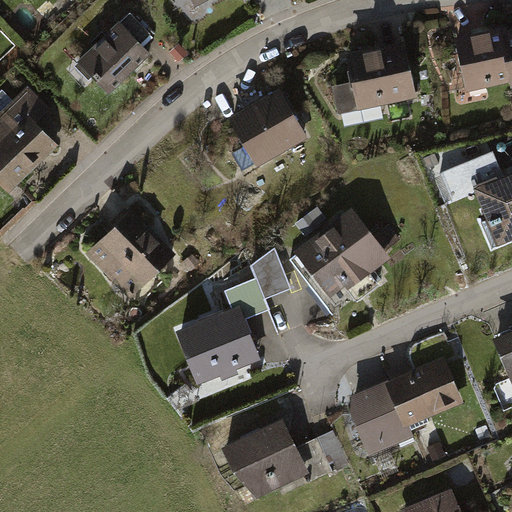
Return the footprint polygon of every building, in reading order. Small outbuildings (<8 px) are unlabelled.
[(190,0),(196,9),(211,0),(190,0)] [(110,96),(151,55),(142,45),(152,36),(130,14),(78,65),(110,96)] [(511,87),(511,33),(510,34),(509,29),(500,30),(511,85),(511,87)] [(511,85),(500,30),(456,39),(467,94),(511,85)] [(339,116),(417,99),(406,43),(347,56),(353,84),(333,88),(339,116)] [(0,186),(8,195),(59,147),(37,123),(50,111),(28,88),(0,114),(0,186)] [(258,169),(310,139),(282,91),(230,120),(258,169)] [(511,175),(505,179),(494,152),(440,175),(453,205),(476,196),(498,249),(511,243),(511,175)] [(371,276),(391,260),(385,253),(402,240),(389,225),(375,236),(354,209),(295,255),(331,301),(346,289),(358,304),(380,287),(371,276)] [(131,300),(177,255),(132,211),(87,256),(131,300)] [(225,293),(233,311),(240,308),(246,322),(271,312),(267,301),(292,291),(276,249),(251,267),(256,280),(225,293)] [(238,372),(262,361),(246,322),(240,308),(233,311),(224,315),(223,313),(198,323),(199,325),(176,335),(198,388),(221,378),(223,383),(240,376),(238,372)] [(511,381),(511,324),(491,334),(511,381)] [(410,421),(463,400),(444,352),(385,376),(404,424),(410,421)] [(404,424),(385,376),(351,390),(349,408),(368,456),(416,436),(410,421),(404,424)] [(256,495),(310,471),(297,446),(283,415),(220,444),(232,467),(256,495)] [(310,471),(346,455),(334,429),(297,446),(310,471)] [(441,440),(427,446),(433,460),(447,454),(441,440)] [(403,511),(469,511),(468,508),(462,510),(452,484),(400,505),(403,511)]
